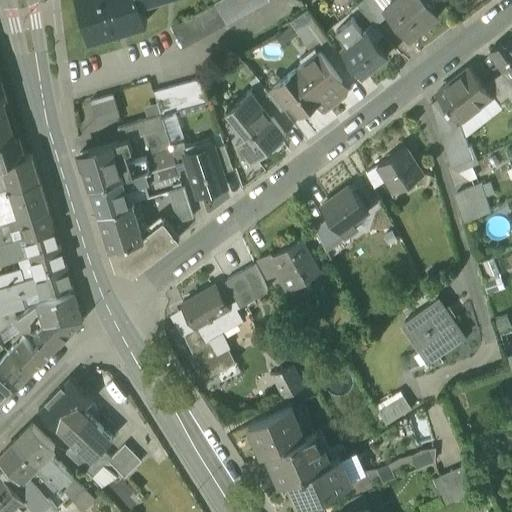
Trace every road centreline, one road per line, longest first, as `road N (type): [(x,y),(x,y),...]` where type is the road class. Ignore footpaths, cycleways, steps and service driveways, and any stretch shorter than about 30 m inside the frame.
road 1 (residential): [(511,3),(113,322)]
road 2 (tertiary): [(113,322),(52,146),(20,0)]
road 3 (tertiary): [(238,511),(113,322)]
road 4 (residential): [(113,322),(0,434)]
